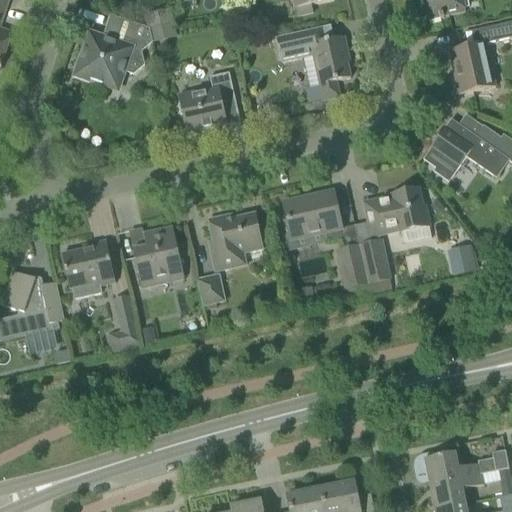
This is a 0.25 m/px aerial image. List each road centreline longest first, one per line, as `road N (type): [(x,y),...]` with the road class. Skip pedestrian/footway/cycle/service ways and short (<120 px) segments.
road 1 (residential): [(57,196),(362,141),(382,128),(393,79),(375,0)]
road 2 (tertiary): [(85,475),(256,423),(490,369)]
road 3 (residential): [(57,196),(29,104),(64,0)]
